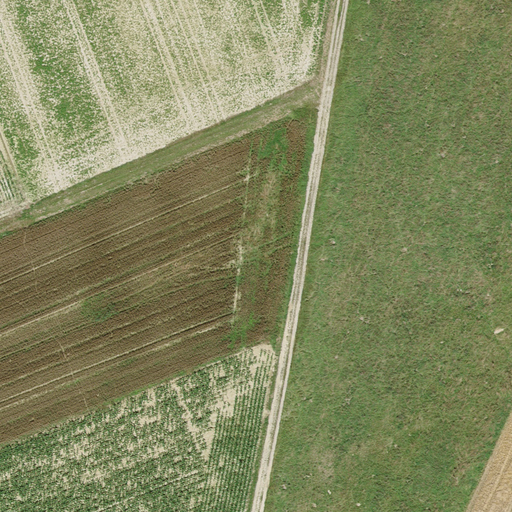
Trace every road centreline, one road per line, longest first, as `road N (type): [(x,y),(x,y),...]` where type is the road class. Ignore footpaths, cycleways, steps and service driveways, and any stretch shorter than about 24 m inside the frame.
road 1 (track): [(256,511),(346,0)]
road 2 (track): [(0,225),(332,89)]
